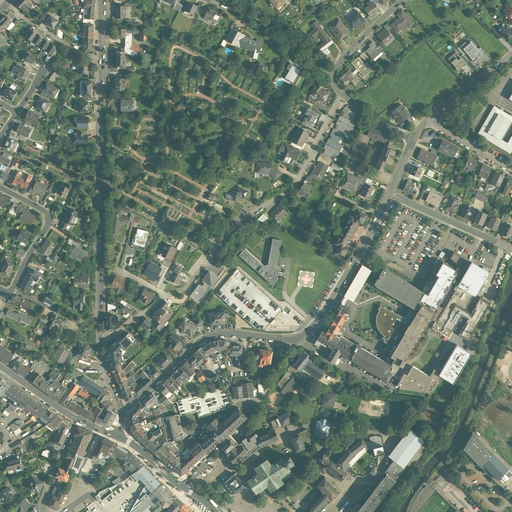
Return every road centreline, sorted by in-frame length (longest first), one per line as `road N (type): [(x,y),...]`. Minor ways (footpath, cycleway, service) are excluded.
road 1 (residential): [(120,410),(207,337),(302,335),(389,194)]
road 2 (tertiary): [(97,341),(100,56)]
road 3 (residential): [(163,297),(183,289),(244,219),(293,186),(342,95)]
road 4 (residential): [(0,291),(11,289),(49,218),(0,188)]
road 5 (residential): [(389,194),(511,249)]
